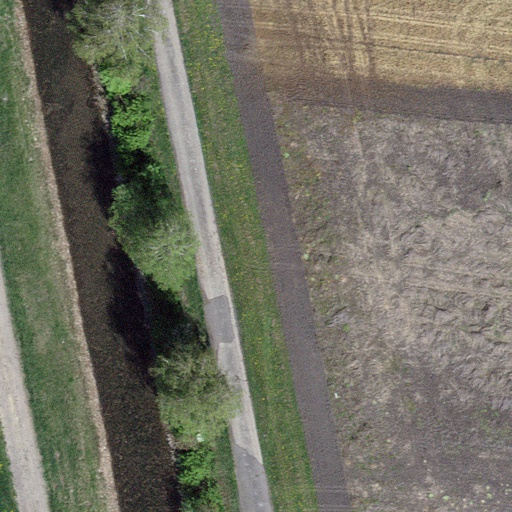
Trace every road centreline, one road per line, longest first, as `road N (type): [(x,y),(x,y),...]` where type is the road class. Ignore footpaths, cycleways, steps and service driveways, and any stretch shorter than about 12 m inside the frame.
road 1 (track): [(160,0),(261,511)]
road 2 (track): [(0,332),(35,511)]
